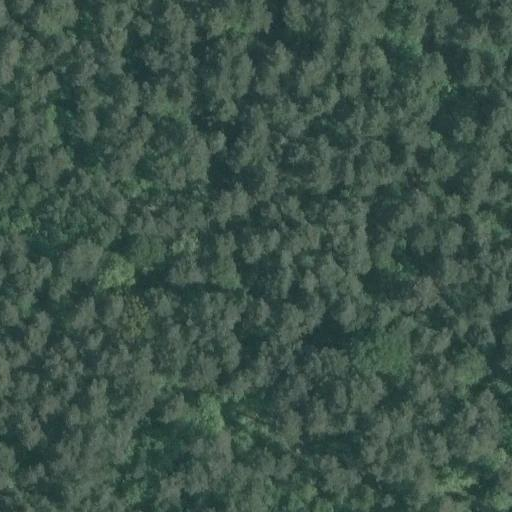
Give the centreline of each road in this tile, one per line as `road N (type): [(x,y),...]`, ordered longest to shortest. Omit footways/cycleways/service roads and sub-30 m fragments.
road 1 (track): [(511,412),(191,264),(0,193)]
road 2 (track): [(291,0),(191,264)]
